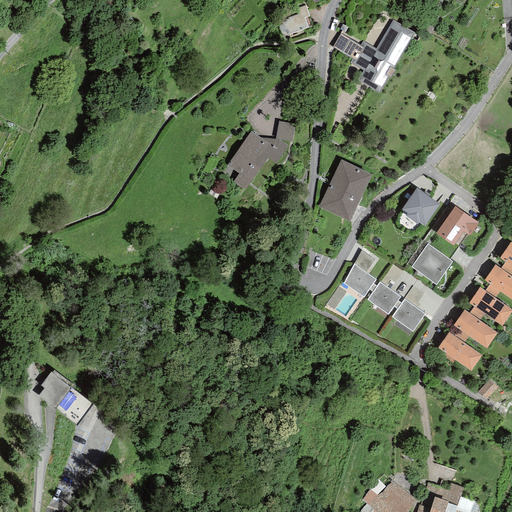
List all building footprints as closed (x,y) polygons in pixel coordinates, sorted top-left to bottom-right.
[(309,16),(305,6),(297,8),(299,14),(288,18),(289,19),(286,20),(286,21),(282,23),(284,28),(287,28),(289,34),(302,29),(307,27),(304,18),(309,16)] [(415,32),(393,20),(376,49),(363,41),(360,45),(340,34),(332,47),(353,59),(351,62),(364,70),(358,80),(379,92),(389,76),(391,77),(395,70),(393,69),(415,32)] [(278,121),(275,139),(279,140),(292,142),(295,124),(278,121)] [(251,131),(227,165),(239,173),(233,182),(245,190),(267,158),(276,163),(288,146),(279,140),(275,139),(260,138),(251,131)] [(371,175),(341,160),(318,207),(349,222),(371,175)] [(424,225),(440,204),(417,187),(401,209),(407,213),(405,216),(417,224),(419,221),(424,225)] [(436,233),(453,246),(463,232),(469,236),(478,222),(455,206),(436,233)] [(511,243),(511,242),(499,258),(505,262),(511,266),(511,243)] [(411,267),(436,285),(452,262),(427,244),(411,267)] [(354,264),(366,272),(374,260),(361,250),(354,264)] [(511,275),(511,273),(511,266),(505,262),(500,268),(511,275)] [(344,283),(363,297),(369,289),(373,292),(377,287),(372,284),(375,280),(366,272),(354,264),(344,283)] [(500,268),(495,265),(484,280),(490,284),(500,291),(511,299),(511,276),(511,275),(500,268)] [(367,300),(387,315),(393,306),(397,309),(401,303),(398,301),(400,297),(380,282),(377,287),(373,292),(367,300)] [(495,298),(500,291),(490,284),(484,290),(495,298)] [(413,286),(404,299),(417,308),(420,304),(417,302),(423,294),(413,286)] [(484,290),(480,287),(469,303),(474,307),(484,313),(502,326),(511,312),(511,309),(495,298),(484,290)] [(397,309),(392,316),(412,331),(425,314),(417,308),(404,299),(401,303),(397,309)] [(480,320),(484,313),(474,307),(470,313),(480,320)] [(470,313),(464,309),(453,326),(458,329),(468,337),(486,349),(498,333),(480,320),(470,313)] [(464,342),(468,337),(458,329),(454,335),(464,342)] [(454,335),(449,332),(437,348),(471,372),(482,355),(464,342),(454,335)] [(44,389),(38,396),(55,409),(55,408),(75,423),(91,404),(72,389),(74,386),(54,370),(52,372),(51,371),(40,385),(44,389)] [(497,387),(488,379),(477,392),(486,399),(497,387)] [(408,511),(416,500),(392,480),(390,481),(384,474),(369,489),(362,500),(366,504),(359,511),(408,511)] [(439,486),(427,482),(421,505),(419,504),(416,511),(469,511),(474,501),(460,496),(463,488),(441,480),(439,486)]
